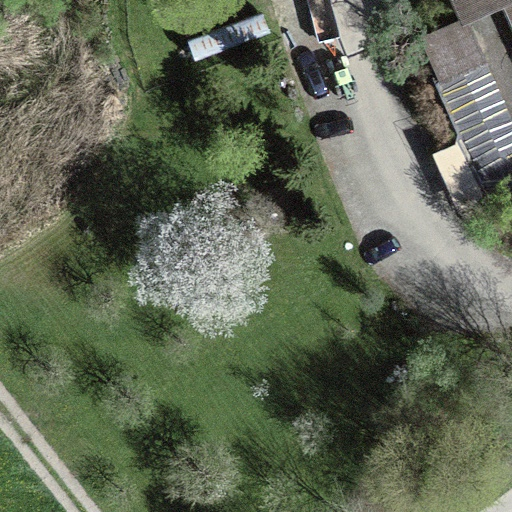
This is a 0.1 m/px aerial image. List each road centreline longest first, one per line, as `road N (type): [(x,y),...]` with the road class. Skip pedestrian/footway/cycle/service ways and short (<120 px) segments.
road 1 (unknown): [(511,306),(449,283),(413,252),(345,104),(319,67),(297,0)]
road 2 (track): [(84,511),(0,405)]
